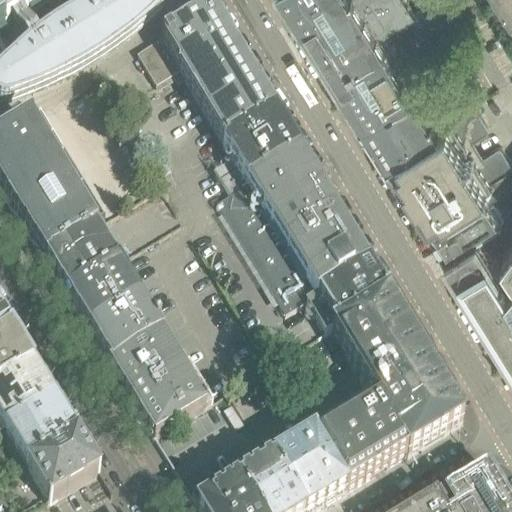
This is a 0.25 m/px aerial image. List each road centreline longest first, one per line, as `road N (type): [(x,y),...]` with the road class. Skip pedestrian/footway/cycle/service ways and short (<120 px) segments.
road 1 (tertiary): [(245,0),(507,433)]
road 2 (residential): [(147,511),(0,269)]
road 3 (residential): [(386,511),(507,433)]
